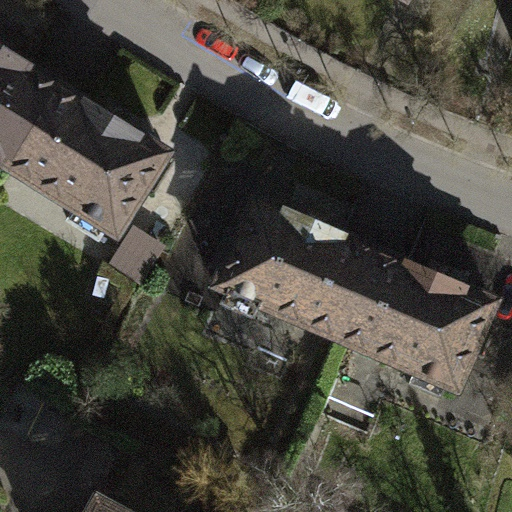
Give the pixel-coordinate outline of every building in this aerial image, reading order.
[(0,158),(4,161),(54,85),(0,50),(0,158)] [(113,230),(162,154),(54,85),(4,161),(82,211),(72,226),(95,241),(105,226),(113,230)] [(337,333),(374,249),(256,198),(219,282),(229,286),(222,302),(255,316),(261,300),(337,333)] [(456,383),(492,300),(374,249),(337,333),(414,365),(407,383),(440,397),(448,379),(456,383)] [(131,511),(96,493),(85,511),(131,511)]
